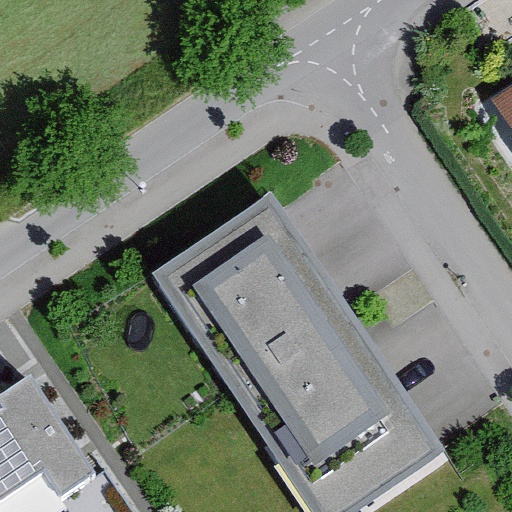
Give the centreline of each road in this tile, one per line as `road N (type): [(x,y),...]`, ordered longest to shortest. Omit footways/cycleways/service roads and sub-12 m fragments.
road 1 (residential): [(327,45),(0,267)]
road 2 (residential): [(511,340),(327,45)]
